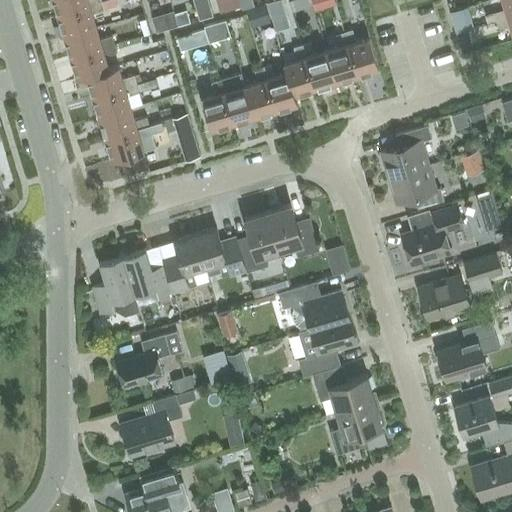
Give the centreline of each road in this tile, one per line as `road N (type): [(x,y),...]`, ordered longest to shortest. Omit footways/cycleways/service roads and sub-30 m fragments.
road 1 (residential): [(328,167),(349,196),(428,457)]
road 2 (residential): [(30,511),(55,477),(60,232)]
road 3 (residential): [(60,232),(288,162),(328,167)]
road 4 (residential): [(60,232),(0,7)]
road 5 (residential): [(328,167),(369,118),(511,75)]
road 6 (residential): [(264,511),(428,457)]
